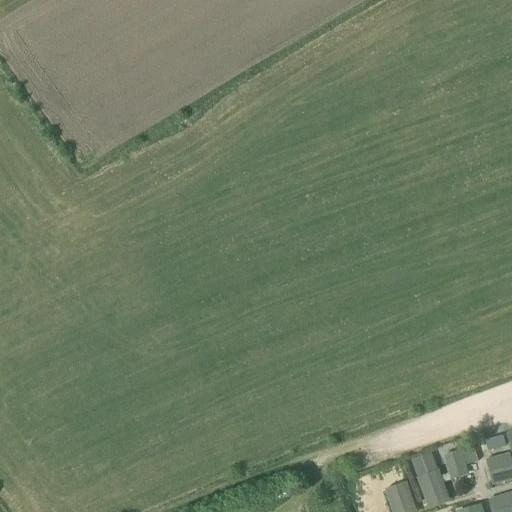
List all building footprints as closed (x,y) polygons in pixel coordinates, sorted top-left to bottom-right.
[(484,440),(487,452),(505,448),(502,436),(484,440)] [(440,459),(448,481),(467,475),(459,452),(440,459)] [(485,465),(490,484),(511,478),(511,471),(509,459),(485,465)] [(416,481),(425,503),(443,495),(435,473),(416,481)] [(384,492),(391,511),(399,511),(412,507),(403,485),(384,492)] [(488,504),(491,511),(511,511),(508,497),(488,504)]
